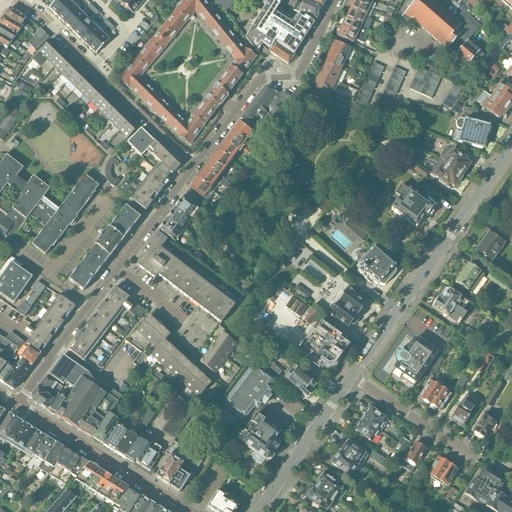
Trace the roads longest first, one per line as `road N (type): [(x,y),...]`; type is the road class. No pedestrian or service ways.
road 1 (residential): [(193,166),(16,403)]
road 2 (unclassified): [(351,378),(511,148)]
road 3 (residential): [(193,166),(15,0)]
road 4 (residential): [(334,0),(298,76),(260,78),(193,166)]
road 5 (residential): [(188,511),(16,403)]
road 6 (unclassified): [(257,511),(351,378)]
road 7 (residential): [(351,378),(473,456)]
